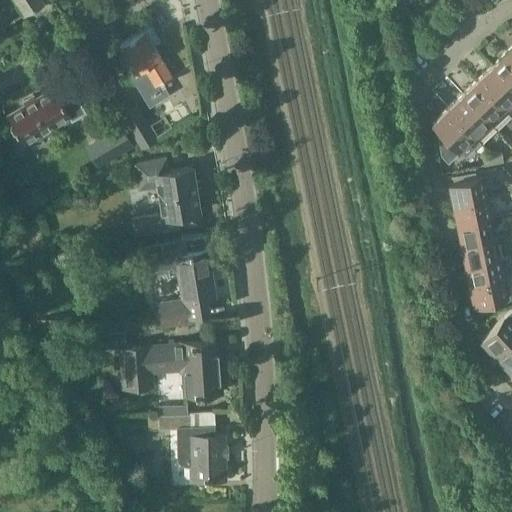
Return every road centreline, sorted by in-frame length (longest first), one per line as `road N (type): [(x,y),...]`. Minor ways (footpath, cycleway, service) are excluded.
road 1 (residential): [(264,511),(258,314),(204,0)]
road 2 (residential): [(511,0),(423,84),(413,105),(459,340),(511,401)]
road 3 (residential): [(135,0),(0,82)]
